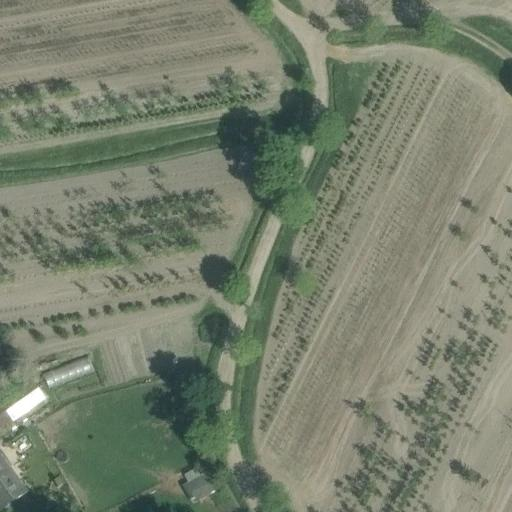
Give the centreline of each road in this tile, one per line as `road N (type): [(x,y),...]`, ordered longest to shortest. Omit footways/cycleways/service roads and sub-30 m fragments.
road 1 (track): [(266,511),(226,442),(214,382),(322,94),(308,33)]
road 2 (track): [(511,60),(473,33),(433,22),(363,19),(308,33)]
